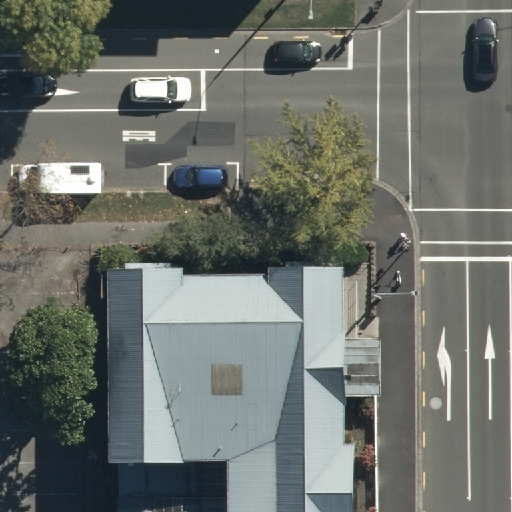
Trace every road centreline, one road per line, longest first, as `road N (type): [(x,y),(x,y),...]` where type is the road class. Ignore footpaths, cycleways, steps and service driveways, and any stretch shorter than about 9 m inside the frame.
road 1 (unclassified): [(0,105),(505,100)]
road 2 (secondary): [(509,511),(505,100)]
